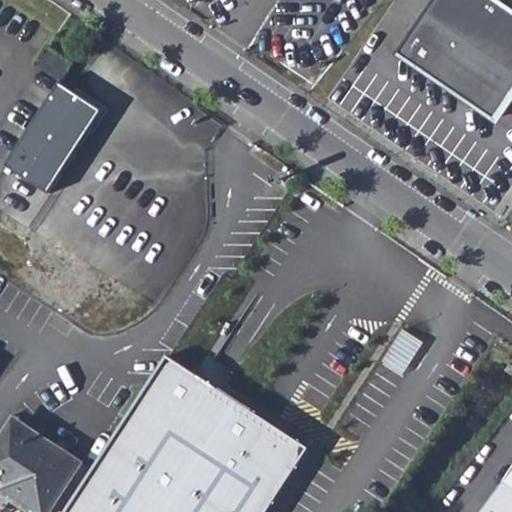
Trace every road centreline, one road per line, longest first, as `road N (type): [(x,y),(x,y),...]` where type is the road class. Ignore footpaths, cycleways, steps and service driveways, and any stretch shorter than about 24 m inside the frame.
road 1 (residential): [(511,278),(119,0)]
road 2 (unknown): [(36,139),(75,107),(103,117),(227,204)]
road 3 (unknown): [(207,254),(36,139)]
road 4 (unknown): [(36,139),(13,107),(12,84),(57,23),(34,0)]
road 5 (unknown): [(232,143),(123,63)]
